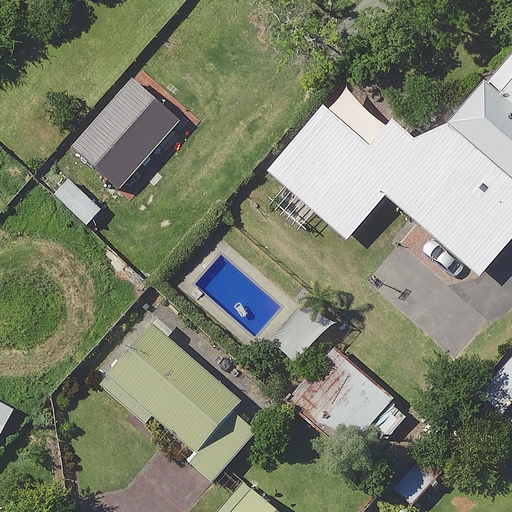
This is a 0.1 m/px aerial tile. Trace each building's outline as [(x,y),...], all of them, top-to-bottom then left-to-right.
[(478,282),(511,242),(511,56),(449,130),(412,144),(391,126),(371,150),(324,109),(266,176),(348,246),(386,203),(478,282)] [(179,125),(134,85),(75,151),(120,191),(179,125)] [(154,329),(108,382),(196,458),(241,405),(154,329)] [(395,402),(335,350),(286,406),(346,458),(395,402)] [(511,361),(493,384),(511,400),(511,361)] [(0,402),(0,443),(17,412),(0,402)] [(395,493),(412,506),(431,483),(415,469),(395,493)] [(275,511),(252,493),(236,511),(275,511)]
